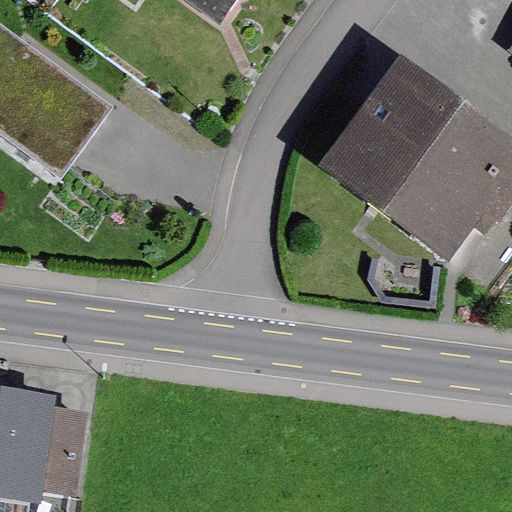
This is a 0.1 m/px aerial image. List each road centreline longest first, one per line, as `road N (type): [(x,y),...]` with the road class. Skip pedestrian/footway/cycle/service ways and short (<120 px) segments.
road 1 (residential): [(370,0),(296,91),(266,149),(231,343)]
road 2 (tertiary): [(231,343),(511,378)]
road 3 (tertiary): [(0,313),(231,343)]
